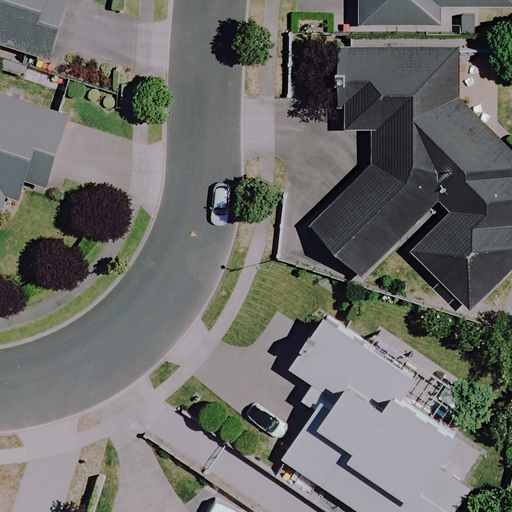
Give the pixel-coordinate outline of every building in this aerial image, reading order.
[(0,0),(0,44),(47,60),(66,0),(0,0)] [(511,0),(353,0),(353,28),(437,28),(437,9),(511,8),(511,0)] [(405,256),(432,283),(423,293),(456,324),(465,315),(472,308),(511,266),(511,227),(509,225),(511,222),(511,155),(455,101),(455,49),(340,49),(340,132),(369,132),(369,166),(310,227),(374,288),(405,256)] [(67,116),(0,95),(0,216),(7,195),(39,205),(67,116)] [(309,413),(279,459),(356,511),(459,511),(454,508),(490,453),(456,432),(477,401),(408,356),(374,333),(367,344),(324,315),(301,400),(309,413)]
